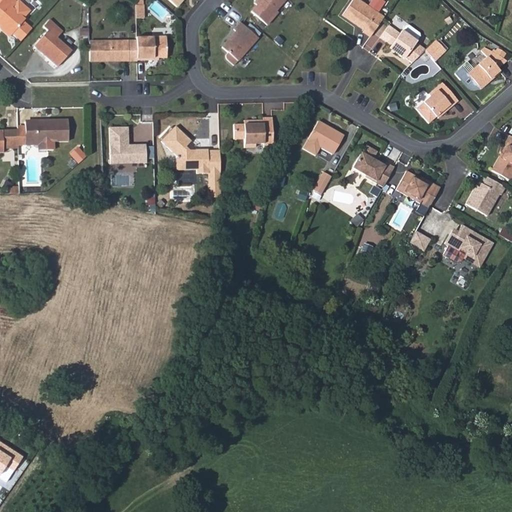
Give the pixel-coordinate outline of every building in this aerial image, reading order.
[(11,33),(19,41),(31,28),(23,21),(24,19),(23,18),(30,11),(18,0),(17,2),(14,0),(0,0),(0,28),(1,27),(10,35),(11,33)] [(259,0),(252,9),(254,11),(261,0),(259,0)] [(277,8),(284,0),(261,0),(254,11),(267,22),(279,9),(277,8)] [(371,35),(384,16),(378,12),(369,5),(360,0),(352,0),(343,14),(365,30),(365,31),(371,35)] [(384,0),(372,0),(369,5),(378,12),(386,1),(384,0)] [(145,16),(145,3),(137,3),(137,16),(145,16)] [(42,26),(47,30),(33,45),(57,67),(71,51),(57,38),(63,32),(48,19),(42,26)] [(235,27),(237,29),(223,45),(228,49),(229,57),(235,62),(259,35),(241,19),(235,27)] [(405,57),(405,56),(416,41),(416,40),(402,30),(400,32),(389,24),(381,36),(392,44),(390,47),(405,57)] [(406,24),(402,30),(416,40),(420,35),(419,32),(409,24),(406,24)] [(1,27),(0,28),(0,30),(8,37),(10,35),(1,27)] [(166,57),(165,37),(135,37),(135,40),(136,60),(153,59),(153,58),(166,57)] [(425,48),(435,59),(446,49),(436,38),(425,48)] [(90,41),(90,61),(128,60),(128,41),(90,41)] [(416,41),(405,56),(409,58),(412,61),(425,48),(416,41)] [(472,84),(477,89),(509,59),(496,45),(490,51),(487,48),(469,66),(463,61),(451,73),(467,89),(472,84)] [(419,68),(408,72),(411,80),(422,76),(419,68)] [(442,109),(444,111),(458,99),(442,81),(429,93),(430,95),(416,107),(429,121),(436,114),(442,109)] [(252,118),(252,122),(235,122),(236,137),(245,137),(246,145),(256,145),(256,142),(265,142),(265,145),(275,144),(274,115),(264,115),(264,118),(252,118)] [(343,134),(318,119),(303,145),(316,153),(321,145),(333,151),(343,134)] [(29,123),(30,128),(30,146),(40,146),(40,142),(42,142),(43,150),(58,150),(57,141),(72,141),(72,120),(40,121),(40,122),(29,123)] [(129,142),(128,124),(110,125),(111,161),(147,160),(146,142),(129,142)] [(209,182),(209,195),(221,195),(221,149),(208,149),(208,147),(190,148),(187,145),(192,140),(177,125),(163,139),(177,153),(177,168),(197,168),(197,172),(212,171),(212,182),(209,182)] [(30,128),(20,128),(20,131),(21,146),(30,146),(30,128)] [(0,152),(8,153),(8,149),(8,131),(0,130),(0,152)] [(20,131),(8,131),(8,149),(21,148),(21,146),(20,131)] [(491,168),(509,178),(511,172),(511,135),(509,133),(505,140),(507,142),(491,168)] [(383,183),(393,165),(386,161),(385,163),(377,158),(376,159),(373,157),(377,150),(366,144),(362,151),(361,150),(353,164),(383,183)] [(322,189),(333,171),(325,167),(314,185),(322,189)] [(424,214),(439,186),(425,177),(424,179),(406,169),(396,186),(420,201),(415,209),(424,214)] [(497,192),(499,193),(503,185),(486,175),(482,182),(480,181),(476,189),(473,187),(464,202),(484,214),(497,192)] [(456,231),(453,229),(445,243),(447,244),(457,250),(459,247),(465,251),(462,256),(478,265),(491,242),(460,224),(456,231)] [(416,228),(410,238),(426,246),(431,237),(416,228)] [(443,242),(445,243),(453,229),(451,228),(443,242)] [(457,250),(447,244),(442,253),(455,261),(460,259),(462,256),(465,251),(459,247),(457,250)] [(0,442),(0,474),(8,480),(22,456),(0,442)]
